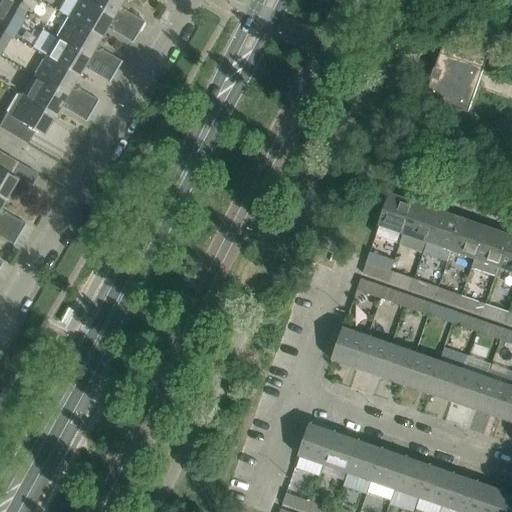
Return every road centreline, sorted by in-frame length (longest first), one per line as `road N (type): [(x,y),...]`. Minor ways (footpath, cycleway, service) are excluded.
road 1 (tertiary): [(4,511),(271,0)]
road 2 (residential): [(0,320),(190,0)]
road 3 (residential): [(511,471),(287,393)]
